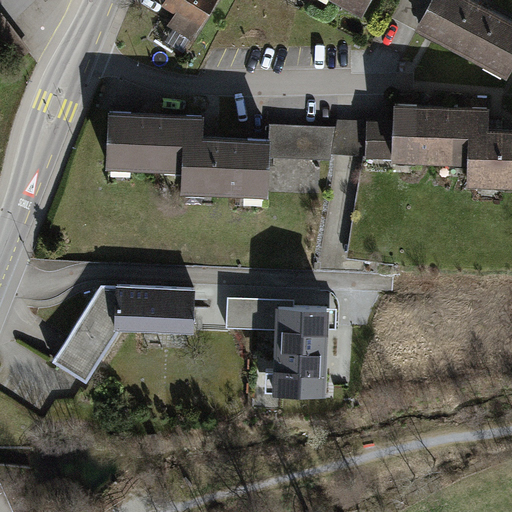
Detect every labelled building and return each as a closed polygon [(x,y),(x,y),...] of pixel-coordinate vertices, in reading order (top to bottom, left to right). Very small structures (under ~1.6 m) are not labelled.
[(163,0),(175,7),(166,21),(191,36),(213,0),(163,0)] [(370,0),(337,0),(363,14),(370,0)] [(511,60),(511,8),(496,0),(425,0),(417,16),(509,66),(511,60)] [(1,11),(0,12),(0,34),(19,58),(31,49),(1,11)] [(493,98),(394,94),(393,118),(392,153),(418,154),(470,156),(469,176),(511,178),(511,119),(492,118),(493,98)] [(270,156),(271,130),(203,128),(204,107),(108,104),(107,161),(182,164),(181,184),(269,187),(270,156)] [(366,153),(368,117),(337,116),(336,125),(332,152),(366,153)] [(393,118),(368,117),(366,153),(347,254),(394,265),(418,154),(392,153),(393,118)] [(271,122),(271,130),(270,156),(330,159),(332,152),(336,125),(271,122)] [(101,282),(53,357),(85,381),(120,326),(120,324),(122,282),(101,282)] [(195,285),(122,282),(120,324),(193,327),(195,285)] [(276,327),(278,296),(228,294),(227,325),(276,327)] [(330,299),(278,296),(276,327),(274,385),(327,388),(330,299)]
